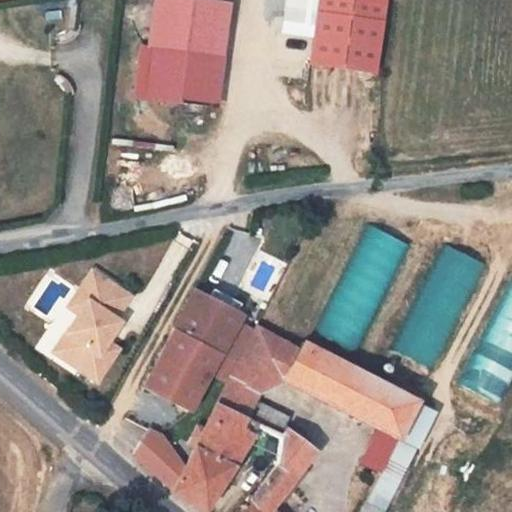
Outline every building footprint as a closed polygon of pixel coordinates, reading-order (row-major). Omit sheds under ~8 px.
[(199,8),(143,0),(139,0),(131,51),(120,50),(113,101),(184,112),(199,8)] [(286,0),(276,69),(340,79),(352,0),(286,0)] [(411,245),(371,224),(313,330),(353,350),(411,245)] [(484,266),(444,244),(390,348),(428,368),(484,266)] [(112,284),(76,258),(60,279),(70,286),(60,299),(34,336),(76,367),(91,347),(80,340),(88,327),(101,309),(96,306),(112,284)] [(511,372),(511,277),(456,381),(496,403),(511,372)] [(60,299),(70,286),(60,279),(51,292),(60,299)] [(242,324),(242,313),(190,287),(169,326),(225,355),(242,324)] [(252,329),(242,324),(225,355),(212,377),(226,384),(214,401),(246,419),(251,414),(280,432),(284,425),(290,416),(258,395),(285,385),(376,429),(397,439),(418,400),(303,339),(298,348),(255,324),(252,329)] [(138,384),(189,414),(212,377),(225,355),(169,326),(138,384)] [(99,335),(88,327),(80,340),(91,347),(99,335)] [(438,411),(418,400),(397,439),(380,473),(365,501),(385,511),(438,411)] [(236,463),(253,434),(242,429),(246,419),(214,401),(192,443),(236,463)] [(280,432),(277,463),(236,511),(274,511),(272,509),(318,451),(284,425),(280,432)] [(169,493),(183,463),(162,433),(150,429),(125,460),(169,493)] [(380,473),(397,439),(376,429),(360,463),(380,473)] [(200,511),(236,463),(192,443),(183,463),(169,493),(191,511),(200,511)] [(365,501),(358,511),(384,511),(385,511),(365,501)]
